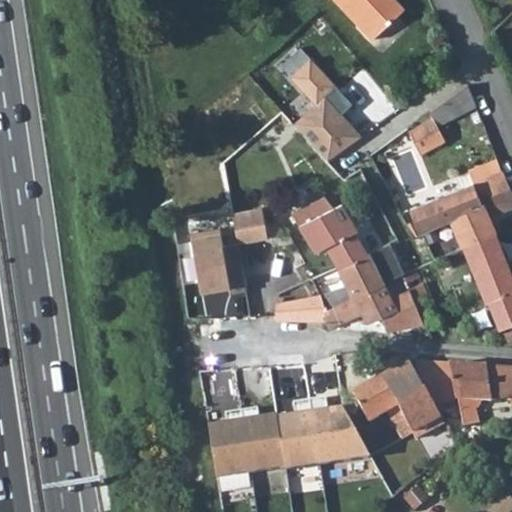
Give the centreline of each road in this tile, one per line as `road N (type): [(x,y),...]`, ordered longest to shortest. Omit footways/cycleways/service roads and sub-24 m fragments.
road 1 (trunk): [(63,511),(0,71)]
road 2 (residential): [(454,0),(511,141)]
